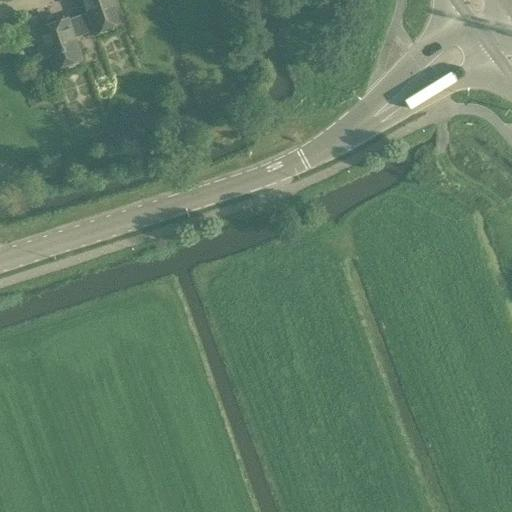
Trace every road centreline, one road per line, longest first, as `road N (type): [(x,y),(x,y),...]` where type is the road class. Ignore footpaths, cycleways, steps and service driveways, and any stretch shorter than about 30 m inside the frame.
road 1 (tertiary): [(0,264),(278,169),(370,117)]
road 2 (tertiary): [(370,117),(439,89),(494,52)]
road 3 (tertiary): [(468,19),(417,58),(370,117)]
